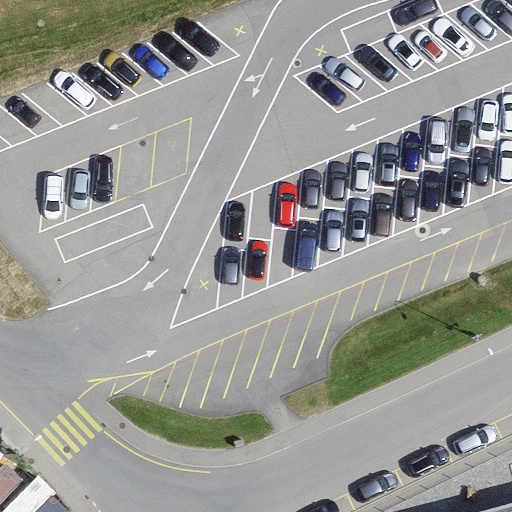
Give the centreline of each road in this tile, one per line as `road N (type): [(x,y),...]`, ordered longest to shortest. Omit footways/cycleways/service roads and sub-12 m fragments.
road 1 (residential): [(153,510),(243,499),(511,372)]
road 2 (residential): [(0,362),(153,510)]
